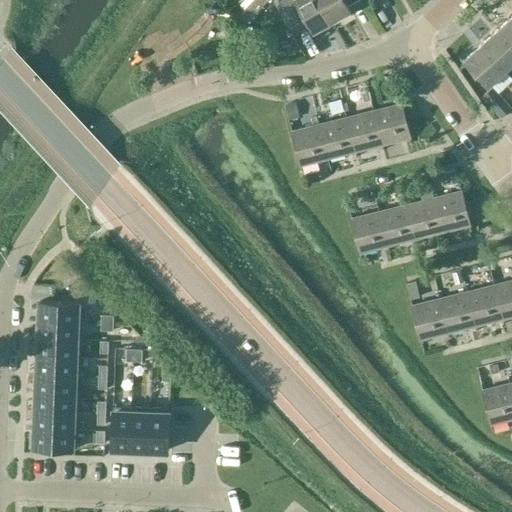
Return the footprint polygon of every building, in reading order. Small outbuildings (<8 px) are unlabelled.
[(331,21),(319,0),(279,0),(278,0),(297,33),(309,27),(312,32),(331,21)] [(319,0),(331,21),(350,11),(347,6),(357,0),(319,0)] [(511,15),(498,29),(511,44),(511,15)] [(511,63),(511,44),(498,29),(481,44),(505,70),(511,63)] [(300,49),(296,42),(283,48),(287,55),(300,49)] [(505,70),(481,44),(463,60),(487,86),(505,70)] [(398,82),(396,74),(383,77),(385,85),(398,82)] [(511,95),(506,101),(494,87),(482,96),(500,117),(511,108),(511,95)] [(371,99),(369,91),(361,93),(363,101),(371,99)] [(373,110),(382,144),(409,137),(401,103),(373,110)] [(354,151),(382,144),(373,110),(346,117),(354,151)] [(327,158),(354,151),(346,117),(319,124),(327,158)] [(299,165),(327,158),(319,124),(291,131),(299,165)] [(433,197),(441,231),(469,225),(461,190),(433,197)] [(414,238),(441,231),(433,197),(406,204),(414,238)] [(387,245),(414,238),(406,204),(379,211),(387,245)] [(359,252),(387,245),(379,211),(351,218),(359,252)] [(511,279),(493,284),(502,318),(511,315),(511,279)] [(474,325),(502,318),(493,284),(466,291),(474,325)] [(447,332),(474,325),(466,291),(439,298),(447,332)] [(419,339),(447,332),(439,298),(411,305),(419,339)] [(39,301),(39,319),(82,321),(82,302),(39,301)] [(101,313),(101,321),(113,322),(113,314),(101,313)] [(39,319),(38,337),(81,339),(82,321),(39,319)] [(101,321),(101,329),(113,330),(113,322),(101,321)] [(38,337),(37,355),(80,357),(81,339),(38,337)] [(100,340),(99,352),(107,352),(108,340),(100,340)] [(127,347),(126,359),(134,359),(135,347),(127,347)] [(135,347),(134,359),(142,359),(143,347),(135,347)] [(37,355),(36,374),(79,375),(80,357),(37,355)] [(99,365),(99,376),(107,377),(107,365),(99,365)] [(163,367),(163,379),(171,379),(171,367),(163,367)] [(36,374),(36,392),(79,394),(79,375),(36,374)] [(99,376),(98,388),(106,388),(107,377),(99,376)] [(490,423),(511,417),(511,393),(509,382),(482,389),(490,423)] [(36,392),(35,410),(78,412),(79,394),(36,392)] [(98,400),(97,412),(105,412),(106,400),(98,400)] [(112,405),(111,448),(129,449),(131,406),(112,405)] [(131,406),(129,449),(148,449),(150,407),(131,406)] [(150,407),(148,449),(167,450),(168,407),(150,407)] [(35,410),(34,428),(77,430),(78,412),(35,410)] [(97,412),(97,423),(105,424),(105,412),(97,412)] [(34,428),(33,447),(76,448),(77,430),(34,428)] [(97,430),(96,442),(104,442),(105,430),(97,430)]
